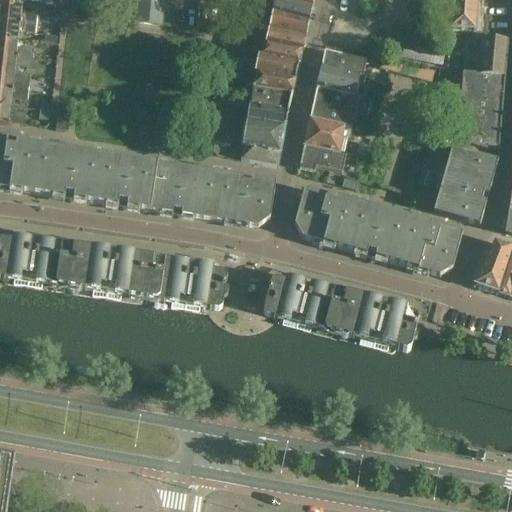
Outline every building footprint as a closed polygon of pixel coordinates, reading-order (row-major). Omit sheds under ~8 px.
[(0,0),(0,6),(22,9),(22,2),(38,4),(38,0),(0,0)] [(136,0),(133,25),(162,28),(164,0),(136,0)] [(275,0),(274,2),(273,8),(272,15),(308,24),(310,17),(311,11),(275,0)] [(274,0),(275,0),(311,11),(313,0),(274,0)] [(451,0),(449,34),(479,35),(481,0),(451,0)] [(0,6),(0,23),(35,28),(36,19),(21,17),(22,9),(0,6)] [(239,24),(248,26),(251,10),(242,8),(239,24)] [(60,23),(61,14),(51,13),(50,22),(60,23)] [(268,30),(305,39),(308,24),(272,15),(268,30)] [(0,23),(0,41),(18,43),(19,35),(34,37),(35,28),(0,23)] [(265,31),(262,45),(265,46),(302,54),(305,39),(268,30),(268,31),(265,31)] [(236,40),(245,42),(247,34),(237,32),(236,40)] [(57,48),(57,40),(46,39),(45,47),(57,48)] [(498,153),(507,44),(465,39),(461,100),(457,145),(486,154),(487,155),(488,153),(498,153)] [(245,42),(236,40),(234,48),(244,49),(245,42)] [(0,41),(0,58),(32,62),(33,52),(17,50),(18,43),(0,41)] [(299,68),(302,54),(265,46),(262,60),(299,68)] [(323,54),(323,55),(320,70),(362,79),(365,64),(323,54)] [(0,58),(0,74),(14,76),(15,69),(30,71),(32,62),(0,58)] [(230,69),(240,71),(241,62),(232,60),(230,69)] [(296,83),(299,68),(262,60),(260,60),(257,75),(259,75),(296,83)] [(380,72),(431,86),(434,74),(405,66),(405,68),(383,62),(380,72)] [(240,71),(230,69),(229,76),(238,78),(240,71)] [(320,70),(315,92),(357,101),(360,102),(364,80),(362,79),(320,70)] [(0,74),(0,91),(28,95),(29,86),(13,84),(14,76),(0,74)] [(259,75),(255,91),(293,99),(296,83),(259,75)] [(226,90),(223,102),(233,104),(235,92),(226,90)] [(0,91),(0,108),(10,110),(11,102),(27,104),(28,95),(0,91)] [(255,91),(252,108),(289,116),(293,99),(255,91)] [(315,92),(315,94),(309,123),(349,133),(351,133),(357,101),(315,92)] [(40,113),(50,115),(51,106),(41,104),(40,113)] [(10,110),(0,108),(0,126),(9,127),(24,128),(25,118),(10,116),(10,110)] [(252,108),(249,124),(286,132),(289,116),(252,108)] [(50,115),(40,113),(39,121),(49,123),(50,115)] [(70,116),(58,114),(55,132),(68,134),(70,116)] [(221,118),(218,131),(228,133),(230,120),(221,118)] [(309,123),(306,135),(303,150),(339,158),(343,142),(348,143),(349,133),(309,123)] [(249,124),(243,151),(280,160),(286,132),(249,124)] [(0,143),(0,191),(70,202),(159,215),(257,231),(259,220),(268,221),(275,185),(159,167),(65,153),(0,143)] [(457,145),(455,153),(452,152),(433,217),(479,230),(498,165),(484,161),(486,154),(457,145)] [(222,159),(225,148),(215,146),(213,154),(216,158),(222,159)] [(299,168),(315,173),(340,181),(345,159),(339,158),(303,150),(299,168)] [(278,172),(280,160),(243,151),(240,164),(278,172)] [(357,186),(356,185),(344,182),(342,189),(355,193),(357,186)] [(462,237),(303,192),(294,229),(304,231),(301,242),(370,261),(441,280),(443,271),(453,274),(462,237)] [(215,265),(150,255),(85,245),(12,234),(11,234),(10,235),(9,236),(9,237),(10,238),(11,239),(17,240),(17,241),(13,243),(2,242),(0,242),(0,280),(5,281),(14,282),(13,287),(41,291),(42,287),(92,294),(91,299),(119,303),(120,298),(171,306),(171,311),(199,315),(199,310),(217,313),(221,310),(225,279),(223,275),(212,273),(210,270),(210,269),(214,270),(216,270),(217,269),(217,268),(217,267),(217,265),(215,265)] [(493,245),(472,289),(485,293),(496,297),(511,251),(500,247),(493,245)] [(511,251),(496,297),(511,302),(511,251)] [(409,352),(414,337),(418,322),(416,318),(405,315),(404,315),(402,312),(402,311),(407,312),(408,311),(409,310),(410,309),(409,308),(408,307),(408,306),(351,291),(285,274),(284,275),(283,275),(282,276),(282,278),(283,279),(284,280),(289,281),(289,282),(286,284),(275,281),(270,283),(262,314),(264,318),(283,323),(282,327),(309,335),(311,330),(360,343),(359,348),(387,355),(388,350),(404,354),(409,352)] [(0,511),(9,511),(7,510),(13,475),(0,471),(0,511)]
